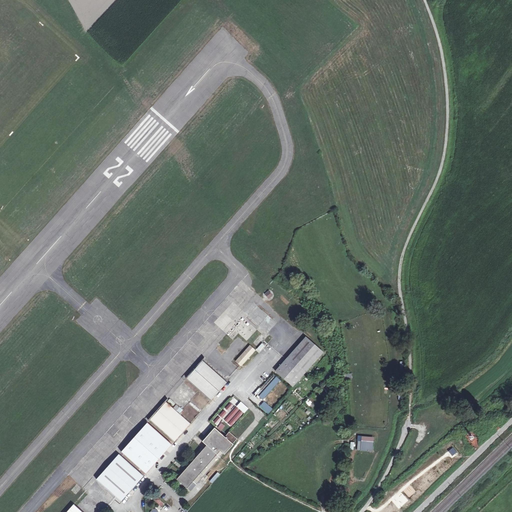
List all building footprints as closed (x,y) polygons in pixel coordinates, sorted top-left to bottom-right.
[(273,295),(268,289),(264,293),(268,299),(273,295)] [(259,325),(268,316),(259,307),(250,315),(259,325)] [(293,387),(323,352),(306,337),(286,359),(275,371),(293,387)] [(260,353),(267,343),(263,340),(255,350),(260,353)] [(241,366),(256,350),(249,345),(235,361),(241,366)] [(202,360),(187,377),(211,399),(226,382),(202,360)] [(266,381),(261,387),(263,390),(269,384),(266,381)] [(263,400),(258,406),(268,414),(273,408),(263,400)] [(163,431),(174,441),(190,423),(165,401),(150,419),(163,431)] [(230,403),(225,409),(228,411),(233,406),(230,403)] [(237,404),(224,420),(227,422),(241,407),(237,404)] [(240,410),(228,424),(231,427),(243,413),(240,410)] [(146,421),(119,451),(144,472),(170,442),(146,421)] [(177,479),(187,488),(193,482),(197,485),(211,468),(220,457),(223,453),(224,454),(233,444),(232,443),(237,438),(229,431),(224,436),(214,427),(202,441),(207,445),(205,447),(203,449),(184,471),(177,479)] [(374,442),(361,441),(360,450),(373,451),(374,442)] [(118,454),(95,479),(116,497),(120,501),(143,476),(118,454)] [(217,471),(209,481),(212,483),(220,474),(217,471)]
